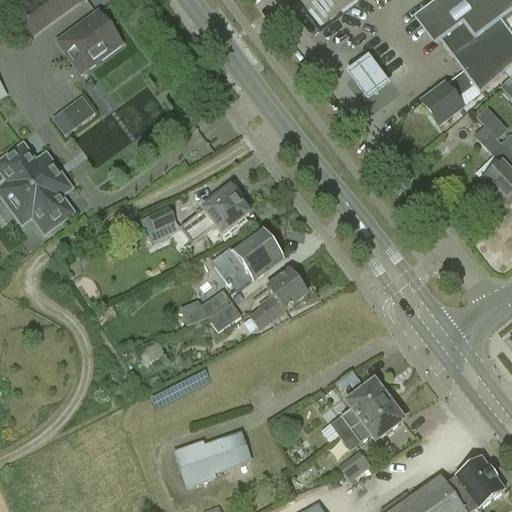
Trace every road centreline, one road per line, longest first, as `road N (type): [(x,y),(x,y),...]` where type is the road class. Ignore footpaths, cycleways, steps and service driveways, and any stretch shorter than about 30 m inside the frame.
road 1 (residential): [(497,303),(266,0)]
road 2 (secondary): [(344,206),(182,0)]
road 3 (secondary): [(452,337),(376,235),(344,206)]
road 4 (secondary): [(344,206),(360,243),(433,347)]
road 5 (secondary): [(433,347),(511,447)]
